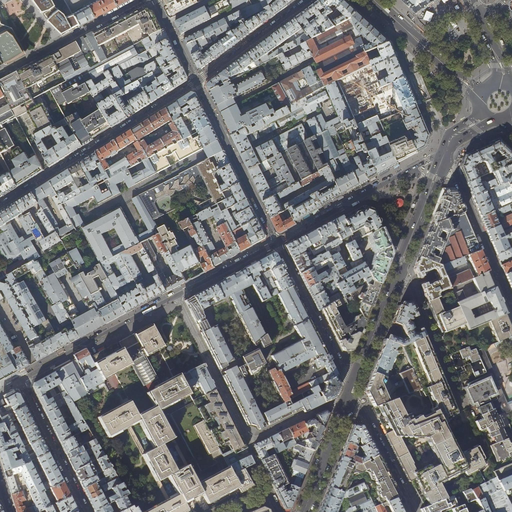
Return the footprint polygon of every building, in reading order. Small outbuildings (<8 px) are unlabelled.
[(32,0),(46,17),(62,34),(78,25),(72,14),(64,17),(61,13),(53,7),(49,0),(32,0)] [(64,0),(70,12),(74,10),(82,6),(86,4),(93,17),(104,11),(115,5),(112,0),(64,0)] [(232,9),(226,0),(218,0),(215,2),(205,6),(208,12),(209,14),(212,19),(221,15),(232,9)] [(225,18),(230,28),(234,25),(238,23),(242,21),(245,20),(250,17),(255,14),(262,11),(266,9),(270,6),(270,5),(267,0),(226,0),(232,9),(240,5),(248,1),(248,0),(259,0),(261,4),(253,8),(252,6),(248,7),(246,8),(231,15),(225,18)] [(287,6),(282,0),(279,0),(276,3),(274,0),(270,5),(270,6),(273,12),(275,15),(281,11),(287,6)] [(346,0),(345,0),(320,0),(319,1),(331,17),(346,0)] [(352,18),(352,17),(358,11),(356,9),(346,0),(331,17),(338,25),(352,18)] [(400,0),(417,14),(423,10),(431,5),(437,0),(400,0)] [(324,32),(338,25),(331,17),(319,1),(313,5),(307,10),(324,32)] [(75,12),(74,10),(70,12),(72,14),(78,25),(87,20),(93,17),(86,4),(82,6),(83,8),(75,12)] [(208,13),(208,12),(205,6),(190,14),(175,22),(178,27),(182,34),(197,27),(212,19),(209,14),(207,15),(205,12),(207,11),(208,13)] [(273,12),(270,6),(266,9),(267,11),(262,14),(261,13),(263,12),(262,11),(255,14),(263,24),(268,20),(275,15),(273,12)] [(119,20),(94,34),(107,59),(120,53),(113,40),(127,32),(134,45),(162,30),(155,15),(153,11),(149,13),(147,9),(145,11),(143,8),(142,8),(119,20)] [(295,18),(311,39),(324,32),(307,10),(301,14),(295,18)] [(378,47),(391,42),(373,25),(358,11),(352,17),(352,18),(366,52),(367,52),(378,47)] [(255,14),(250,17),(252,19),(246,23),(245,20),(242,21),(251,33),(257,28),(263,24),(255,14)] [(25,54),(24,52),(10,27),(7,29),(0,23),(0,17),(0,16),(0,61),(1,63),(6,64),(25,54)] [(232,32),(230,28),(225,18),(218,22),(212,25),(219,39),(221,38),(226,35),(224,33),(228,31),(229,33),(232,32)] [(301,44),(307,42),(311,39),(295,18),(289,23),(283,27),(297,46),(299,45),(300,45),(301,44)] [(352,18),(338,25),(324,32),(311,39),(307,42),(314,56),(315,59),(316,58),(318,63),(321,70),(318,71),(323,82),(324,81),(326,87),(338,81),(371,64),(370,61),(367,52),(366,52),(352,18)] [(232,32),(239,41),(244,38),(251,33),(242,21),(238,23),(239,25),(239,26),(239,27),(237,29),(234,25),(230,28),(232,32)] [(218,39),(219,39),(212,25),(206,28),(201,31),(205,37),(209,44),(213,42),(211,40),(213,39),(215,41),(218,39)] [(285,52),(297,46),(283,27),(277,32),(271,36),(283,53),(285,52)] [(164,29),(162,30),(134,45),(120,53),(107,59),(91,68),(81,73),(86,83),(112,70),(148,50),(149,50),(169,39),(166,33),(164,29)] [(187,45),(205,37),(201,31),(196,33),(184,39),(185,41),(187,45)] [(76,40),(77,42),(91,68),(107,59),(94,34),(93,32),(87,35),(96,51),(92,53),(84,37),(76,40)] [(222,41),(221,38),(219,39),(218,39),(227,51),(233,46),(239,41),(232,32),(229,33),(228,34),(229,36),(225,38),(222,41)] [(271,59),(279,54),(283,53),(271,36),(266,40),(260,45),(271,59)] [(210,46),(209,44),(205,37),(187,45),(189,49),(192,56),(206,48),(210,46)] [(160,53),(162,57),(157,59),(156,61),(158,64),(159,63),(162,68),(167,65),(170,64),(179,59),(173,48),(169,39),(149,50),(153,57),(160,53)] [(206,48),(215,59),(221,55),(227,51),(218,39),(215,41),(213,42),(209,44),(210,46),(206,48)] [(62,51),(52,56),(60,71),(66,81),(81,73),(91,68),(77,42),(62,51)] [(285,60),(286,62),(284,64),(286,69),(314,56),(307,42),(301,44),(304,48),(304,49),(288,57),(286,57),(285,52),(283,53),(279,54),(282,61),(285,60)] [(394,48),(391,42),(378,47),(382,56),(370,61),(371,64),(373,67),(388,60),(387,58),(390,57),(391,59),(398,57),(394,48)] [(253,49),(248,54),(257,67),(261,65),(258,60),(262,57),(263,59),(261,61),(263,64),(271,59),(260,45),(255,48),(253,49)] [(208,64),(215,59),(206,48),(192,56),(194,60),(198,68),(202,69),(208,64)] [(148,50),(112,70),(122,89),(138,80),(150,74),(153,73),(159,70),(158,68),(154,62),(146,66),(144,69),(138,68),(126,75),(130,81),(126,83),(123,76),(124,76),(119,68),(121,67),(122,70),(132,65),(135,65),(140,62),(143,62),(151,57),(150,55),(148,56),(147,54),(148,54),(148,53),(149,52),(148,50)] [(243,57),(237,61),(245,73),(250,70),(248,67),(250,65),(253,69),(257,67),(248,54),(243,57)] [(37,84),(60,71),(52,56),(46,59),(31,67),(19,74),(33,99),(39,96),(42,94),(37,84)] [(402,66),(398,57),(391,59),(388,60),(373,67),(375,73),(387,68),(390,76),(389,76),(389,77),(379,82),(381,87),(393,83),(396,81),(395,80),(397,78),(398,77),(399,80),(406,77),(402,66)] [(180,61),(179,59),(170,64),(171,65),(167,67),(167,65),(162,68),(167,77),(171,74),(169,71),(173,69),(174,72),(175,72),(183,67),(180,61)] [(232,65),(226,69),(234,79),(238,76),(237,74),(239,73),(240,73),(241,75),(245,73),(237,61),(232,65)] [(279,83),(291,105),(324,88),(326,87),(324,81),(323,82),(318,71),(321,70),(318,63),(279,83)] [(375,73),(373,67),(371,64),(338,81),(354,117),(357,125),(378,116),(379,118),(381,117),(382,118),(379,119),(380,121),(400,112),(418,105),(412,91),(408,82),(406,77),(399,80),(396,81),(393,83),(401,102),(399,103),(394,91),(374,99),(378,109),(376,109),(372,100),(361,105),(363,111),(361,112),(358,106),(356,107),(353,100),(381,88),(381,87),(379,82),(375,73)] [(184,70),(183,67),(175,72),(176,75),(173,77),(173,74),(174,74),(173,73),(171,74),(167,77),(175,88),(180,85),(187,81),(188,77),(184,70)] [(162,68),(160,69),(159,70),(153,73),(154,74),(161,85),(164,84),(165,85),(162,87),(166,94),(170,91),(175,88),(167,77),(162,68)] [(234,79),(226,69),(218,76),(208,83),(207,86),(208,89),(210,91),(222,85),(219,81),(222,80),(224,84),(234,79)] [(114,96),(123,91),(122,89),(112,70),(86,83),(91,92),(101,110),(112,128),(126,119),(128,118),(114,96)] [(0,80),(0,86),(6,97),(9,104),(0,109),(0,116),(13,110),(33,99),(19,74),(18,72),(9,76),(0,80)] [(234,98),(265,83),(264,82),(268,80),(263,72),(243,83),(238,76),(234,79),(224,84),(222,85),(210,91),(212,96),(213,96),(215,100),(214,101),(215,102),(219,109),(219,110),(221,112),(220,113),(221,113),(237,105),(234,98)] [(86,83),(81,73),(66,81),(51,90),(59,106),(67,101),(69,104),(91,92),(86,83)] [(151,93),(147,95),(152,102),(159,98),(166,94),(162,87),(159,89),(158,87),(161,85),(154,74),(151,76),(150,74),(138,80),(147,93),(150,91),(151,93)] [(147,93),(138,80),(122,89),(123,91),(125,95),(135,90),(137,93),(141,90),(142,91),(138,93),(138,94),(136,96),(137,97),(132,100),(129,101),(131,104),(136,112),(139,111),(144,107),(152,102),(147,95),(147,93)] [(354,117),(338,81),(326,87),(339,117),(326,124),(322,115),(308,121),(315,136),(335,127),(344,122),(354,117)] [(279,83),(272,87),(284,109),(291,105),(279,83)] [(324,88),(291,105),(284,109),(276,113),(232,136),(231,136),(235,144),(239,152),(241,155),(253,149),(252,146),(249,140),(252,138),(253,141),(260,138),(257,131),(259,130),(262,137),(278,128),(275,122),(277,120),(281,127),(294,120),(295,121),(299,119),(322,107),(320,103),(329,98),(324,88)] [(122,97),(125,95),(123,91),(114,96),(128,118),(130,117),(136,112),(131,104),(126,106),(125,105),(127,105),(126,104),(125,103),(122,99),(122,97)] [(185,96),(178,101),(183,110),(190,106),(189,103),(198,97),(196,93),(194,92),(192,92),(185,96)] [(55,125),(39,96),(33,99),(13,110),(17,118),(28,112),(39,133),(52,126),(55,125)] [(200,102),(198,97),(189,103),(190,106),(183,110),(186,116),(203,107),(200,102)] [(173,104),(167,108),(174,122),(186,116),(183,110),(178,101),(173,104)] [(223,119),(232,136),(276,113),(271,103),(248,114),(249,116),(244,119),(237,105),(221,113),(223,119)] [(420,109),(418,105),(400,112),(402,116),(407,114),(408,117),(404,119),(406,125),(424,118),(420,109)] [(207,114),(203,107),(186,116),(174,122),(179,131),(187,126),(184,121),(191,117),(194,123),(207,116),(207,114)] [(179,131),(174,122),(167,108),(150,119),(132,129),(149,158),(156,154),(154,151),(158,149),(159,152),(184,139),(179,131)] [(0,116),(0,138),(6,150),(7,150),(16,146),(7,129),(6,129),(4,125),(17,118),(13,110),(0,116)] [(101,110),(82,121),(93,139),(102,134),(112,128),(101,110)] [(77,113),(66,119),(70,126),(75,135),(83,146),(88,143),(93,139),(82,121),(77,113)] [(209,120),(207,116),(194,123),(191,124),(192,127),(195,125),(198,130),(195,131),(194,129),(190,132),(187,126),(179,131),(184,139),(191,135),(196,133),(212,125),(209,120)] [(379,119),(379,118),(378,116),(357,125),(359,128),(361,134),(369,151),(369,152),(378,148),(377,148),(379,147),(385,144),(389,142),(383,128),(380,121),(379,119)] [(358,135),(355,129),(359,128),(357,125),(354,117),(344,122),(346,125),(348,130),(357,150),(359,156),(370,179),(377,175),(379,174),(371,157),(368,158),(366,153),(369,151),(361,134),(358,135)] [(428,127),(424,118),(406,125),(409,130),(412,129),(414,129),(416,134),(415,134),(416,136),(417,136),(418,138),(413,141),(418,151),(418,152),(426,147),(427,147),(431,135),(428,127)] [(66,119),(55,125),(56,127),(63,138),(65,141),(72,153),(77,150),(83,146),(75,135),(70,138),(64,127),(66,126),(67,128),(70,126),(66,119)] [(409,130),(406,125),(404,119),(403,119),(383,128),(389,142),(398,161),(402,160),(405,158),(407,157),(407,156),(418,151),(413,141),(410,134),(409,130)] [(345,131),(343,126),(346,125),(344,122),(335,127),(338,135),(345,131)] [(273,139),(273,140),(280,154),(310,139),(302,124),(273,139)] [(213,128),(212,125),(196,133),(200,139),(195,142),(196,144),(197,143),(200,147),(203,146),(207,153),(210,159),(215,156),(225,151),(222,145),(218,138),(217,136),(213,128)] [(44,151),(45,152),(45,153),(46,153),(43,154),(46,159),(50,167),(59,161),(72,153),(65,141),(63,142),(63,141),(62,140),(61,140),(61,139),(63,138),(56,127),(54,129),(52,126),(39,133),(34,136),(42,151),(44,150),(45,151),(44,151)] [(335,127),(315,136),(329,166),(333,174),(340,170),(335,159),(340,157),(344,168),(346,172),(350,170),(351,173),(339,179),(338,176),(337,176),(336,173),(333,174),(336,182),(343,195),(352,190),(361,185),(352,165),(347,154),(342,142),(338,135),(335,127)] [(120,137),(116,140),(121,149),(134,141),(135,144),(134,145),(138,151),(127,157),(132,167),(136,165),(140,163),(138,159),(141,157),(143,161),(149,158),(132,129),(128,132),(120,137)] [(357,150),(348,130),(345,131),(348,139),(342,142),(347,154),(357,150)] [(93,188),(82,193),(63,203),(63,204),(77,230),(82,227),(101,263),(121,253),(142,243),(148,239),(154,237),(161,233),(159,229),(154,220),(149,211),(140,195),(133,198),(149,230),(138,236),(123,206),(86,225),(79,213),(77,215),(72,206),(94,195),(99,203),(121,191),(117,183),(125,179),(130,186),(157,172),(156,170),(165,165),(166,167),(181,159),(180,157),(192,151),(189,145),(195,142),(191,135),(184,139),(159,152),(156,154),(149,158),(143,161),(147,167),(139,171),(133,175),(129,168),(110,178),(105,181),(109,188),(102,191),(98,185),(93,188)] [(329,166),(315,136),(310,139),(280,154),(248,170),(253,182),(261,197),(263,202),(264,202),(329,166)] [(6,150),(0,138),(0,189),(3,196),(16,188),(18,187),(10,172),(1,177),(0,174),(0,153),(1,153),(6,150)] [(118,151),(121,149),(116,140),(106,146),(96,152),(100,160),(102,162),(110,178),(129,168),(132,167),(127,157),(111,167),(106,159),(108,158),(109,158),(111,157),(110,156),(111,156),(112,157),(115,156),(115,155),(116,156),(118,155),(118,154),(118,153),(118,151)] [(256,154),(253,149),(241,155),(244,162),(248,170),(280,154),(273,140),(257,148),(259,153),(256,154)] [(511,152),(509,150),(499,140),(496,141),(488,145),(499,169),(502,168),(511,163),(511,152)] [(389,142),(385,144),(389,153),(381,157),(378,149),(379,149),(379,148),(379,147),(377,148),(378,148),(369,152),(371,157),(379,174),(391,167),(399,163),(398,161),(389,142)] [(492,172),(499,169),(488,145),(481,148),(474,151),(484,175),(492,172)] [(24,154),(20,147),(18,148),(12,153),(15,159),(14,160),(17,168),(10,172),(18,187),(42,172),(44,170),(36,155),(30,159),(26,153),(24,154)] [(194,184),(195,180),(201,177),(200,176),(202,175),(213,197),(211,198),(209,197),(208,199),(206,198),(205,200),(203,200),(202,202),(193,199),(192,200),(195,206),(199,204),(203,212),(218,204),(226,199),(223,192),(220,187),(219,184),(216,178),(215,177),(215,176),(216,172),(231,164),(230,161),(225,151),(215,156),(220,166),(216,168),(214,163),(213,162),(212,162),(212,163),(209,159),(197,165),(179,174),(180,175),(140,195),(149,211),(154,220),(165,214),(160,213),(156,204),(157,199),(155,194),(163,190),(165,194),(170,196),(174,194),(175,190),(180,191),(184,189),(185,185),(189,186),(194,184)] [(477,178),(484,175),(474,151),(464,156),(461,162),(459,167),(464,178),(466,183),(477,178)] [(98,163),(97,161),(100,160),(96,152),(88,157),(80,162),(90,182),(91,183),(93,188),(98,185),(97,182),(104,179),(105,181),(110,178),(102,162),(99,164),(98,163)] [(370,179),(359,156),(355,158),(358,165),(359,166),(361,169),(358,170),(355,164),(352,165),(361,185),(368,180),(370,179)] [(147,167),(143,161),(140,163),(136,165),(139,171),(147,167)] [(75,165),(70,169),(82,193),(93,188),(91,183),(84,186),(80,179),(84,176),(87,183),(90,182),(80,162),(75,165)] [(511,163),(502,168),(508,181),(508,183),(511,181),(511,177),(509,172),(511,171),(511,174),(511,163)] [(235,171),(231,164),(216,172),(215,176),(215,177),(221,174),(226,184),(220,187),(223,192),(232,188),(231,185),(235,183),(236,186),(241,183),(235,171)] [(333,174),(329,166),(264,202),(267,209),(272,218),(289,208),(315,194),(319,191),(328,187),(336,182),(333,174)] [(508,181),(502,168),(499,169),(492,172),(498,185),(508,181)] [(60,175),(50,181),(63,203),(82,193),(70,169),(60,175)] [(479,184),(477,178),(466,183),(467,185),(472,197),(484,192),(488,190),(497,186),(496,184),(495,184),(493,180),(485,184),(484,182),(479,184)] [(63,203),(50,181),(41,187),(33,192),(39,203),(41,206),(61,239),(68,235),(67,232),(71,230),(71,231),(73,230),(74,232),(77,230),(63,204),(63,203)] [(511,191),(508,183),(508,181),(498,185),(497,186),(488,190),(492,198),(491,199),(496,210),(511,203),(511,191)] [(336,182),(328,187),(330,190),(321,194),(319,191),(315,194),(318,199),(320,201),(323,206),(330,202),(331,201),(343,195),(336,182)] [(228,209),(231,208),(249,199),(244,191),(241,183),(236,186),(232,188),(223,192),(226,199),(218,204),(222,212),(228,209)] [(157,199),(165,194),(163,190),(155,194),(157,199)] [(453,216),(459,214),(463,212),(461,208),(454,191),(444,191),(441,199),(439,206),(431,225),(453,216)] [(22,213),(39,203),(33,192),(16,203),(22,213)] [(493,212),(484,192),(472,197),(476,207),(480,217),(493,212)] [(315,201),(318,199),(315,194),(289,208),(295,222),(296,221),(311,213),(323,206),(320,201),(316,203),(315,201)] [(250,202),(249,199),(231,208),(232,210),(233,211),(238,209),(240,214),(253,207),(250,202)] [(24,218),(22,213),(16,203),(8,208),(0,212),(0,214),(28,264),(35,260),(45,254),(24,218)] [(511,203),(496,210),(493,212),(494,215),(497,214),(498,215),(511,210),(511,213),(500,219),(502,224),(511,219),(511,203)] [(190,218),(214,266),(227,259),(233,256),(241,251),(232,233),(226,220),(222,212),(218,204),(203,212),(199,214),(190,218)] [(63,243),(61,239),(41,206),(37,213),(49,232),(48,232),(48,234),(48,237),(44,239),(30,214),(24,218),(45,254),(63,243)] [(258,218),(255,212),(253,207),(240,214),(238,215),(226,220),(232,233),(243,227),(258,218)] [(295,222),(289,208),(272,218),(271,219),(273,223),(278,232),(281,233),(285,231),(291,228),(297,224),(295,222)] [(230,214),(228,209),(222,212),(226,220),(238,215),(237,212),(235,212),(230,214)] [(364,209),(343,220),(350,235),(352,238),(352,239),(360,236),(361,238),(368,235),(380,228),(378,222),(375,214),(374,212),(366,209),(364,209)] [(463,212),(459,214),(459,215),(455,217),(454,218),(453,216),(431,225),(419,255),(418,258),(439,266),(480,250),(465,217),(463,212)] [(494,215),(493,212),(480,217),(483,224),(486,231),(498,226),(494,215)] [(28,264),(0,214),(0,280),(6,277),(8,276),(28,264)] [(332,221),(330,222),(340,240),(350,235),(343,220),(341,216),(332,221)] [(198,244),(202,247),(194,250),(201,263),(202,265),(206,272),(210,270),(215,268),(214,266),(190,218),(180,223),(184,230),(190,226),(191,229),(190,230),(190,231),(193,238),(195,237),(198,244)] [(262,226),(258,218),(243,227),(246,232),(247,231),(247,230),(248,230),(249,232),(250,232),(251,233),(247,235),(253,245),(259,242),(266,239),(267,237),(267,236),(262,226)] [(511,219),(502,224),(498,226),(500,228),(503,227),(503,228),(511,224),(511,227),(504,231),(505,232),(503,233),(502,232),(501,232),(503,237),(511,232),(511,219)] [(340,240),(330,222),(325,225),(315,230),(323,245),(325,249),(326,251),(341,243),(341,242),(340,240)] [(159,229),(161,233),(165,241),(166,243),(182,272),(191,268),(201,263),(194,250),(193,248),(192,245),(180,251),(178,247),(180,246),(176,239),(177,239),(174,232),(173,233),(171,231),(170,232),(166,225),(159,229)] [(500,228),(498,226),(486,231),(489,237),(491,243),(503,237),(501,232),(500,228)] [(247,249),(253,245),(247,235),(246,232),(243,227),(232,233),(241,251),(247,249)] [(386,240),(380,228),(368,235),(371,242),(372,242),(373,245),(371,245),(373,251),(375,250),(377,254),(376,254),(374,257),(371,265),(372,266),(370,272),(368,272),(372,281),(379,284),(384,270),(385,267),(386,265),(389,257),(391,253),(386,240)] [(303,236),(311,251),(323,245),(315,230),(309,233),(303,236)] [(511,232),(503,237),(491,243),(494,250),(496,255),(509,249),(505,240),(510,238),(511,242),(511,232)] [(165,241),(161,233),(154,237),(148,239),(142,243),(167,291),(168,292),(173,289),(174,289),(176,288),(181,285),(186,282),(186,280),(182,272),(166,243),(165,244),(164,242),(165,241)] [(309,252),(311,251),(303,236),(296,240),(293,242),(285,246),(292,259),(304,253),(304,255),(308,253),(307,251),(304,253),(304,251),(304,250),(304,249),(306,248),(309,252)] [(357,250),(352,239),(352,238),(349,240),(350,242),(346,244),(345,245),(353,261),(350,263),(351,265),(345,268),(344,266),(337,253),(340,251),(341,250),(338,246),(340,245),(341,243),(326,251),(327,252),(330,257),(329,258),(331,262),(333,265),(337,272),(342,281),(344,280),(359,271),(362,270),(366,268),(361,258),(357,250)] [(161,295),(167,291),(142,243),(121,253),(124,258),(147,302),(161,295)] [(314,255),(325,249),(323,245),(311,251),(309,252),(308,253),(304,255),(304,253),(292,259),(296,266),(300,274),(329,258),(330,257),(327,252),(308,262),(307,259),(308,258),(307,256),(313,253),(314,255)] [(511,253),(510,249),(509,249),(496,255),(498,258),(499,261),(501,260),(502,262),(511,257),(511,253)] [(83,263),(76,250),(69,254),(75,265),(76,267),(83,263)] [(471,278),(486,272),(488,271),(484,260),(480,250),(439,266),(449,288),(471,278)] [(124,258),(121,253),(101,263),(116,293),(123,289),(122,287),(128,284),(129,286),(135,283),(138,288),(119,298),(127,313),(136,308),(144,304),(147,302),(124,258)] [(265,257),(256,262),(262,274),(266,272),(264,269),(268,267),(270,270),(281,264),(278,259),(275,254),(274,253),(273,253),(265,257)] [(67,269),(75,265),(69,254),(61,259),(61,258),(50,264),(55,273),(48,277),(70,319),(76,328),(76,329),(81,337),(84,336),(94,330),(100,327),(107,323),(80,274),(72,279),(72,280),(71,280),(73,284),(74,283),(85,304),(87,303),(91,311),(80,317),(76,310),(77,309),(62,282),(60,283),(58,279),(69,273),(67,269)] [(307,289),(337,272),(333,265),(331,262),(329,258),(300,274),(303,280),(307,289)] [(449,288),(439,266),(418,258),(416,264),(414,269),(416,274),(418,278),(423,276),(424,276),(424,275),(423,273),(433,269),(435,270),(439,278),(438,280),(428,284),(427,283),(426,283),(425,282),(421,284),(423,289),(422,289),(427,302),(438,297),(437,295),(438,293),(448,289),(450,289),(449,288)] [(43,312),(26,282),(26,281),(19,284),(19,282),(19,283),(18,281),(17,278),(21,277),(21,276),(24,274),(25,275),(25,274),(29,272),(30,272),(29,271),(33,269),(33,270),(34,270),(35,273),(36,274),(35,274),(37,277),(53,306),(52,307),(60,323),(62,327),(70,323),(68,320),(70,319),(48,277),(39,261),(36,262),(35,260),(28,264),(8,276),(9,278),(7,280),(32,325),(34,328),(47,320),(43,312)] [(511,260),(501,265),(506,276),(510,288),(511,286),(511,275),(511,272),(511,271),(511,260)] [(250,265),(244,268),(244,269),(252,284),(252,285),(261,302),(269,298),(264,287),(262,288),(257,277),(259,276),(257,273),(258,272),(260,275),(262,274),(256,262),(250,265)] [(120,316),(127,313),(119,298),(116,293),(101,263),(80,274),(107,323),(120,316)] [(283,269),(281,264),(270,270),(266,272),(262,274),(263,276),(268,285),(272,283),(276,281),(275,279),(272,281),(270,277),(273,276),(274,277),(275,276),(277,280),(286,275),(283,269)] [(344,280),(345,283),(343,284),(342,281),(337,272),(307,289),(309,293),(315,303),(319,311),(321,309),(330,304),(343,297),(354,291),(351,284),(363,278),(366,284),(372,281),(368,272),(367,270),(366,268),(362,270),(363,273),(361,274),(359,271),(344,280)] [(252,284),(244,269),(240,271),(223,280),(218,283),(215,284),(222,299),(226,298),(228,296),(229,296),(231,299),(232,301),(231,302),(235,310),(236,310),(239,314),(237,314),(253,347),(259,342),(265,337),(264,335),(248,304),(249,303),(247,298),(246,299),(241,290),(252,284)] [(487,275),(486,272),(471,278),(478,293),(455,303),(463,319),(468,330),(489,321),(506,314),(506,313),(501,300),(495,287),(493,288),(492,286),(489,280),(487,275)] [(289,280),(286,275),(277,280),(276,281),(272,283),(278,293),(292,286),(289,280)] [(268,285),(263,276),(261,278),(266,286),(267,287),(268,287),(269,290),(272,288),(273,290),(270,292),(273,296),(277,294),(278,293),(272,283),(268,285)] [(7,280),(6,277),(0,280),(0,337),(9,353),(15,349),(0,321),(0,300),(3,298),(0,292),(0,289),(0,290),(4,291),(7,296),(32,340),(27,343),(30,348),(37,361),(49,355),(42,342),(34,328),(32,329),(30,326),(32,325),(7,280)] [(377,288),(379,284),(372,281),(366,284),(354,291),(343,297),(350,308),(355,305),(358,310),(363,322),(368,311),(376,291),(377,288)] [(215,303),(222,299),(215,284),(204,290),(193,296),(200,311),(202,309),(209,306),(206,301),(212,297),(215,303)] [(293,288),(292,286),(278,293),(277,294),(294,327),(295,328),(301,339),(298,340),(299,341),(291,345),(283,350),(271,356),(276,366),(311,349),(315,356),(316,360),(327,354),(323,346),(318,336),(311,324),(308,318),(307,319),(306,317),(307,317),(306,314),(305,312),(303,308),(299,300),(293,288)] [(451,292),(438,297),(427,302),(433,315),(439,330),(463,319),(455,303),(451,292)] [(206,321),(202,315),(203,314),(202,313),(204,312),(202,309),(200,311),(193,296),(188,299),(184,300),(185,302),(191,314),(200,331),(215,363),(219,370),(232,359),(215,325),(210,328),(207,321),(206,321)] [(327,320),(350,308),(343,297),(330,304),(321,309),(324,315),(327,320)] [(388,335),(386,340),(398,345),(402,346),(425,336),(422,328),(418,329),(418,330),(419,333),(415,334),(413,333),(412,332),(413,329),(411,323),(408,322),(409,320),(410,321),(410,320),(409,319),(410,317),(412,317),(412,318),(413,318),(417,316),(411,302),(401,302),(398,310),(393,323),(400,326),(405,338),(400,340),(399,339),(398,338),(396,338),(395,338),(388,335)] [(355,305),(350,308),(327,320),(330,325),(335,335),(338,342),(343,339),(348,337),(355,333),(359,334),(359,333),(363,322),(358,310),(355,305)] [(511,328),(510,323),(506,314),(489,321),(498,342),(505,339),(508,338),(511,335),(511,328)] [(445,343),(450,355),(474,344),(468,330),(463,319),(439,330),(445,343)] [(55,351),(62,347),(57,338),(48,320),(47,320),(34,328),(42,342),(49,355),(53,352),(54,352),(55,351)] [(163,346),(151,324),(144,328),(134,333),(145,354),(146,355),(158,348),(163,346)] [(57,338),(62,347),(64,347),(65,346),(81,337),(76,329),(76,328),(72,330),(70,331),(68,329),(66,329),(62,331),(64,334),(57,338)] [(145,354),(134,333),(133,334),(132,335),(133,334),(138,342),(135,344),(126,348),(123,350),(119,342),(120,341),(118,341),(117,342),(121,348),(129,363),(142,386),(157,378),(145,355),(145,354)] [(357,340),(359,334),(355,333),(348,337),(348,338),(348,340),(346,340),(346,342),(344,342),(343,339),(338,342),(343,351),(353,350),(357,340)] [(270,345),(265,335),(264,335),(265,337),(259,342),(263,348),(270,345)] [(396,456),(402,467),(408,480),(410,482),(412,481),(417,490),(422,488),(424,492),(419,494),(425,507),(446,498),(439,486),(445,482),(446,484),(464,476),(470,488),(471,490),(485,482),(478,468),(485,465),(483,459),(484,458),(478,446),(460,455),(460,456),(458,457),(443,428),(443,429),(441,425),(447,422),(446,420),(451,417),(450,415),(457,412),(453,402),(446,386),(440,370),(434,356),(428,341),(426,338),(425,336),(402,346),(412,368),(421,389),(409,394),(390,401),(380,405),(385,413),(386,415),(380,418),(393,445),(392,446),(386,434),(385,434),(387,437),(396,456)] [(0,337),(0,381),(19,371),(9,354),(9,353),(0,337)] [(495,348),(507,343),(505,339),(498,342),(493,344),(495,348)] [(398,345),(386,340),(380,356),(373,373),(385,378),(386,375),(385,373),(386,370),(388,371),(391,363),(392,363),(393,360),(396,352),(394,351),(395,348),(397,347),(398,345)] [(93,363),(121,348),(117,342),(112,344),(96,353),(92,355),(89,357),(93,363)] [(477,351),(474,344),(450,355),(456,369),(469,364),(475,377),(486,372),(477,351)] [(29,365),(31,365),(20,346),(15,349),(9,353),(9,354),(19,371),(25,368),(29,365)] [(178,373),(163,346),(158,348),(174,378),(179,376),(178,373)] [(129,363),(121,348),(93,363),(94,366),(96,369),(101,379),(113,372),(129,363)] [(259,414),(239,375),(241,374),(242,377),(243,377),(244,377),(245,376),(245,374),(244,371),(247,369),(252,380),(266,368),(256,348),(242,360),(246,367),(241,371),(239,367),(237,368),(240,372),(239,373),(235,366),(225,371),(226,374),(222,376),(229,390),(234,399),(241,415),(247,426),(250,424),(252,426),(254,427),(255,426),(257,431),(259,430),(277,421),(295,412),(301,410),(303,409),(304,412),(309,410),(301,393),(291,398),(288,400),(282,403),(259,414)] [(75,360),(71,362),(88,395),(105,386),(101,379),(96,369),(89,373),(87,371),(87,370),(86,370),(85,370),(82,366),(83,365),(82,364),(83,363),(83,362),(82,359),(84,358),(89,368),(94,366),(93,363),(89,357),(88,354),(85,349),(77,353),(73,355),(75,360)] [(280,373),(315,356),(311,349),(276,366),(276,367),(277,367),(278,371),(275,372),(273,369),(267,371),(272,381),(271,382),(277,393),(278,393),(282,403),(288,400),(286,396),(289,395),(291,398),(301,393),(303,392),(309,389),(316,386),(335,376),(337,375),(332,364),(327,354),(316,360),(313,361),(313,362),(314,362),(317,368),(324,365),(327,372),(327,374),(309,383),(309,382),(289,392),(287,388),(287,387),(282,376),(281,377),(280,373)] [(63,367),(53,372),(72,403),(88,395),(71,362),(63,367)] [(142,386),(129,363),(113,372),(129,401),(139,420),(156,411),(146,393),(142,386)] [(207,369),(204,363),(187,372),(187,373),(184,375),(183,374),(182,375),(182,374),(179,376),(188,393),(192,401),(204,395),(217,389),(213,382),(207,369)] [(399,374),(409,394),(421,389),(412,368),(399,374)] [(60,442),(71,437),(68,432),(78,428),(81,432),(88,428),(72,403),(53,372),(33,383),(32,387),(38,399),(40,402),(48,419),(60,442)] [(382,385),(385,378),(373,373),(366,391),(366,392),(369,399),(374,407),(380,405),(390,401),(382,385)] [(174,378),(146,393),(156,411),(157,410),(188,393),(179,376),(174,378)] [(335,376),(316,386),(317,388),(323,385),(322,384),(324,383),(324,385),(324,387),(323,390),(322,391),(319,392),(324,403),(332,399),(334,398),(336,393),(339,385),(335,376)] [(491,384),(488,376),(463,386),(469,401),(471,407),(476,405),(480,415),(501,406),(491,384)] [(319,392),(317,388),(316,386),(309,389),(312,394),(305,397),(303,392),(301,393),(309,410),(316,407),(324,403),(319,392)] [(220,396),(217,389),(204,395),(208,403),(197,409),(203,421),(204,422),(213,418),(218,426),(209,431),(218,447),(227,442),(232,450),(234,454),(240,451),(246,448),(244,443),(235,426),(228,411),(220,396)] [(0,409),(0,418),(0,419),(25,406),(21,398),(19,395),(19,394),(15,393),(13,394),(10,395),(6,398),(4,399),(7,404),(4,406),(6,411),(2,413),(0,409)] [(139,420),(129,401),(98,419),(107,436),(139,420)] [(197,409),(193,402),(170,414),(201,472),(215,464),(213,460),(217,458),(223,470),(228,468),(222,455),(219,450),(210,455),(195,425),(203,421),(197,409)] [(2,422),(3,425),(5,423),(8,429),(6,430),(6,431),(9,436),(16,433),(22,430),(34,424),(30,415),(25,406),(0,419),(1,420),(2,422)] [(504,414),(504,413),(497,416),(494,409),(473,418),(478,430),(486,427),(491,437),(492,436),(495,443),(490,445),(496,462),(511,455),(511,443),(509,445),(503,430),(502,428),(509,425),(504,414)] [(156,411),(139,420),(154,448),(161,444),(172,438),(157,410),(156,411)] [(316,415),(317,417),(322,427),(325,421),(328,413),(325,410),(316,415)] [(317,417),(303,424),(307,430),(312,428),(313,429),(312,432),(308,434),(310,437),(306,439),(303,441),(303,442),(305,441),(306,442),(305,446),(302,445),(301,446),(313,451),(318,437),(322,427),(317,417)] [(393,445),(380,418),(379,419),(386,434),(392,446),(393,445)] [(204,422),(203,421),(195,425),(210,455),(219,450),(218,447),(209,431),(204,422)] [(294,425),(288,428),(292,437),(294,440),(296,444),(299,442),(296,437),(303,433),(306,439),(310,437),(308,434),(307,430),(303,424),(302,421),(294,425)] [(6,430),(3,425),(2,422),(0,422),(0,452),(8,450),(7,448),(14,445),(11,440),(6,441),(6,440),(5,441),(4,442),(1,433),(2,433),(2,434),(4,433),(3,432),(6,431),(6,430)] [(36,427),(34,424),(22,430),(26,438),(20,441),(16,433),(9,436),(11,440),(14,445),(15,448),(16,450),(41,438),(38,431),(36,427)] [(371,441),(366,432),(363,425),(353,425),(348,437),(346,442),(359,447),(360,447),(371,441)] [(283,431),(277,433),(280,439),(280,440),(282,442),(292,437),(288,428),(283,431)] [(272,436),(268,438),(276,453),(280,451),(285,449),(283,445),(282,442),(278,444),(277,442),(280,441),(280,439),(277,433),(272,436)] [(78,438),(76,434),(76,435),(71,437),(60,442),(62,447),(66,454),(85,444),(84,441),(77,445),(74,440),(78,438)] [(33,460),(48,452),(44,444),(43,441),(41,438),(16,450),(23,465),(31,461),(33,460)] [(272,455),(276,453),(268,438),(260,442),(254,445),(253,447),(256,453),(260,461),(272,455)] [(92,440),(85,444),(66,454),(67,456),(68,459),(98,445),(96,441),(93,443),(92,440)] [(285,449),(296,444),(294,440),(283,445),(285,449)] [(375,448),(371,441),(360,447),(363,453),(364,456),(360,458),(360,464),(378,455),(375,448)] [(359,453),(359,447),(346,442),(343,451),(340,457),(360,464),(360,458),(359,457),(355,455),(356,451),(359,453)] [(175,471),(161,444),(154,448),(143,454),(157,481),(168,475),(175,471)] [(301,446),(296,444),(285,449),(286,453),(292,450),(299,453),(296,461),(293,460),(289,469),(292,470),(291,474),(302,479),(306,468),(310,458),(313,451),(301,446)] [(102,451),(99,452),(98,450),(100,449),(98,445),(68,459),(71,464),(74,471),(90,463),(92,462),(105,456),(102,451)] [(15,448),(8,450),(0,452),(0,460),(1,463),(3,471),(23,465),(16,450),(15,448)] [(234,454),(232,450),(222,455),(228,468),(232,474),(243,469),(246,467),(253,464),(250,456),(238,461),(233,455),(234,454)] [(55,465),(48,452),(33,460),(34,463),(38,461),(48,482),(43,484),(41,483),(39,477),(38,478),(37,476),(38,475),(31,461),(23,465),(34,486),(38,494),(43,491),(50,488),(63,481),(55,465)] [(282,475),(272,455),(260,461),(267,475),(275,490),(286,484),(298,488),(301,481),(302,479),(291,474),(287,473),(282,475)] [(382,463),(378,455),(360,464),(340,457),(338,463),(328,487),(342,492),(349,489),(354,477),(360,479),(364,477),(367,482),(372,484),(373,486),(370,497),(374,507),(396,497),(394,492),(392,487),(393,486),(393,484),(392,482),(391,482),(382,463)] [(111,467),(105,456),(92,462),(93,464),(96,463),(97,466),(99,465),(100,468),(94,471),(90,463),(74,471),(76,475),(80,483),(98,474),(102,472),(111,467)] [(23,465),(3,471),(7,483),(11,495),(22,491),(20,485),(19,484),(16,485),(13,475),(20,473),(28,489),(34,486),(23,465)] [(197,485),(186,465),(175,471),(168,475),(179,495),(183,502),(201,492),(197,485)] [(115,473),(111,467),(102,472),(105,478),(115,473)] [(243,469),(250,482),(253,481),(250,473),(246,467),(243,469)] [(223,470),(197,485),(201,492),(207,503),(229,490),(233,489),(238,486),(232,474),(228,468),(223,470)] [(243,469),(232,474),(238,486),(240,491),(251,485),(250,482),(243,469)] [(121,483),(115,473),(105,478),(99,481),(83,488),(85,493),(89,499),(101,493),(111,488),(121,483)] [(99,475),(98,474),(80,483),(81,485),(83,488),(99,481),(96,476),(99,475)] [(511,474),(498,480),(503,491),(511,487),(511,474)] [(471,490),(476,499),(482,510),(482,511),(511,511),(511,507),(503,491),(498,480),(496,477),(485,482),(471,490)] [(66,487),(63,481),(50,488),(57,502),(70,496),(66,487)] [(128,494),(121,483),(111,488),(114,495),(113,494),(107,497),(106,495),(103,496),(101,493),(89,499),(90,502),(91,504),(94,511),(108,504),(113,501),(128,494)] [(349,489),(342,492),(328,487),(322,504),(318,511),(362,511),(374,507),(370,497),(363,483),(349,489)] [(292,504),(294,499),(295,498),(298,488),(286,484),(275,490),(279,499),(284,509),(285,509),(290,509),(290,508),(291,506),(292,504)] [(34,486),(28,489),(37,511),(36,510),(34,511),(32,507),(25,509),(24,506),(23,506),(21,502),(26,500),(24,496),(26,495),(24,491),(22,491),(11,495),(15,508),(16,511),(37,511),(45,509),(45,508),(38,494),(34,486)] [(240,491),(238,486),(229,490),(232,496),(240,491)] [(471,490),(470,488),(462,492),(467,503),(476,499),(471,490)] [(50,506),(43,491),(38,494),(45,508),(50,506)] [(129,496),(128,494),(113,501),(114,504),(116,504),(118,509),(117,510),(118,511),(119,511),(130,507),(125,497),(129,496)] [(188,511),(183,502),(179,495),(148,511),(188,511)] [(446,498),(425,507),(421,509),(422,511),(437,511),(438,511),(456,504),(453,495),(446,498)] [(73,502),(70,496),(57,502),(50,506),(45,508),(45,509),(46,511),(48,510),(48,511),(54,511),(58,509),(59,511),(74,511),(77,510),(73,502)] [(403,511),(403,510),(396,497),(374,507),(362,511),(403,511)]
